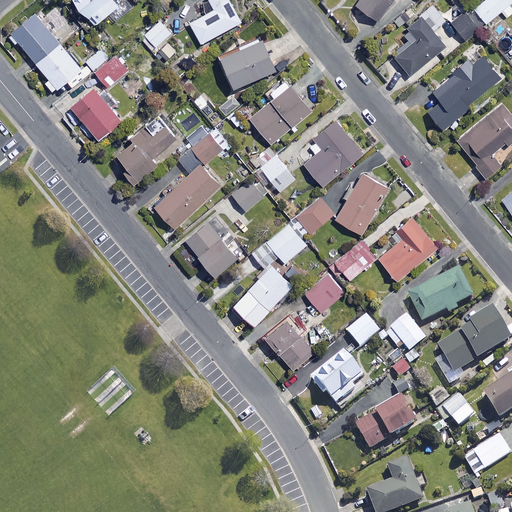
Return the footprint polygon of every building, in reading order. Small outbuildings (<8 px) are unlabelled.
[(76,0),(97,26),(121,6),(116,0),(76,0)] [(243,22),(230,0),(205,0),(201,2),(208,15),(192,24),(203,44),(243,22)] [(361,0),(357,6),(380,22),(395,0),(361,0)] [(431,4),(427,0),(422,0),(414,6),(419,13),(431,4)] [(511,2),(511,0),(485,0),(475,8),(487,23),(503,11),(508,17),(511,13),(511,7),(510,5),(511,2)] [(395,56),(412,77),(443,51),(447,55),(464,41),(435,6),(404,33),(411,42),(395,56)] [(480,28),(465,12),(453,24),(468,40),(480,28)] [(84,70),(37,14),(14,33),(52,79),(48,83),(56,93),(84,70)] [(172,33),(159,18),(144,31),(157,46),(172,33)] [(280,70),(265,37),(223,56),(238,89),(280,70)] [(110,58),(102,49),(87,61),(95,70),(110,58)] [(130,69),(117,55),(98,72),(112,86),(130,69)] [(503,77),(484,55),(473,64),(469,59),(454,72),(455,74),(434,92),(442,101),(430,112),(445,130),(473,106),(471,104),(503,77)] [(314,111),(294,86),(252,118),(272,144),(314,111)] [(123,122),(96,89),(74,107),(101,141),(123,122)] [(243,107),(237,97),(221,106),(227,116),(243,107)] [(511,144),(511,114),(504,104),(459,141),(488,177),(502,166),(493,155),(508,142),(510,145),(511,144)] [(364,153),(338,121),(304,149),(312,159),(306,164),(324,186),(364,153)] [(156,137),(147,126),(132,139),(136,143),(117,159),(138,184),(162,163),(157,157),(181,137),(170,125),(156,137)] [(224,150),(212,134),(194,148),(206,164),(224,150)] [(0,172),(11,164),(0,150),(0,172)] [(200,164),(192,151),(180,159),(188,172),(200,164)] [(297,178),(277,155),(254,174),(261,181),(268,175),(281,191),(297,178)] [(222,186),(202,164),(157,207),(177,228),(222,186)] [(389,188),(364,173),(338,220),(363,234),(389,188)] [(264,198),(250,181),(234,194),(248,211),(264,198)] [(336,213),(321,196),(304,210),(309,215),(303,220),(313,232),(336,213)] [(440,248),(414,217),(398,230),(405,238),(380,258),(400,282),(440,248)] [(240,258),(211,223),(189,241),(218,276),(240,258)] [(308,245),(290,223),(252,254),(265,270),(282,257),(286,262),(308,245)] [(377,258),(362,240),(337,263),(352,280),(377,258)] [(295,285),(273,265),(236,305),(257,325),(295,285)] [(475,299),(462,271),(410,296),(424,324),(475,299)] [(345,293),(330,274),(307,293),(322,312),(345,293)] [(435,360),(446,381),(511,345),(511,339),(496,310),(475,321),(476,323),(470,326),(471,330),(440,347),(445,355),(435,360)] [(399,349),(400,350),(405,346),(412,354),(429,340),(408,315),(386,334),(399,349)] [(381,333),(367,316),(348,332),(362,349),(381,333)] [(316,351),(289,320),(268,337),(294,369),(316,351)] [(400,350),(399,349),(388,358),(395,367),(406,358),(400,350)] [(365,376),(347,352),(312,378),(324,395),(328,392),(338,405),(364,386),(359,380),(365,376)] [(412,371),(405,361),(394,369),(402,379),(412,371)] [(405,380),(394,387),(400,397),(412,390),(405,380)] [(511,414),(511,380),(486,396),(501,421),(511,414)] [(436,398),(444,407),(453,399),(445,389),(436,398)] [(453,399),(444,407),(437,413),(446,423),(451,419),(461,430),(478,414),(460,393),(453,399)] [(419,425),(403,399),(358,427),(373,451),(393,438),(394,441),(419,425)] [(511,454),(500,435),(464,458),(477,477),(511,454)] [(395,481),(369,492),(377,511),(399,511),(427,500),(422,487),(426,485),(422,474),(417,476),(410,459),(389,468),(395,481)]
